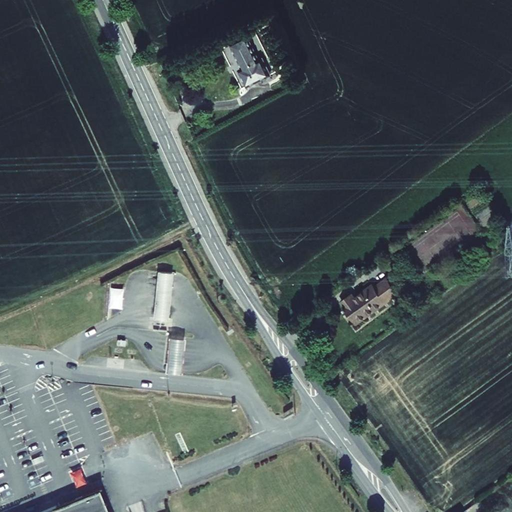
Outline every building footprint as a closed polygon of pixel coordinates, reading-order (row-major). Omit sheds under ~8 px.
[(252,31),(236,39),(248,63),(242,66),(251,83),(279,70),(270,52),(264,55),(252,31)] [(154,318),(169,319),(173,272),(158,271),(154,318)] [(357,291),(345,300),(348,304),(360,322),(404,290),(393,275),(380,285),(377,282),(363,292),(365,294),(361,297),(357,291)] [(110,307),(123,308),(123,287),(110,287),(110,307)] [(169,337),(166,371),(182,372),(185,338),(169,337)] [(110,511),(100,487),(103,486),(102,485),(71,498),(73,501),(61,506),(60,504),(40,511),(110,511)]
